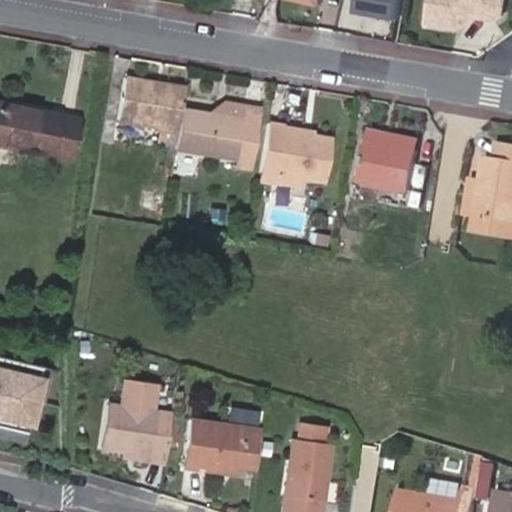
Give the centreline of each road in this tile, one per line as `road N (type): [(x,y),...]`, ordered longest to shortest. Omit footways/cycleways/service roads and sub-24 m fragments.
road 1 (residential): [(0,2),(511,91)]
road 2 (residential): [(154,511),(0,472)]
